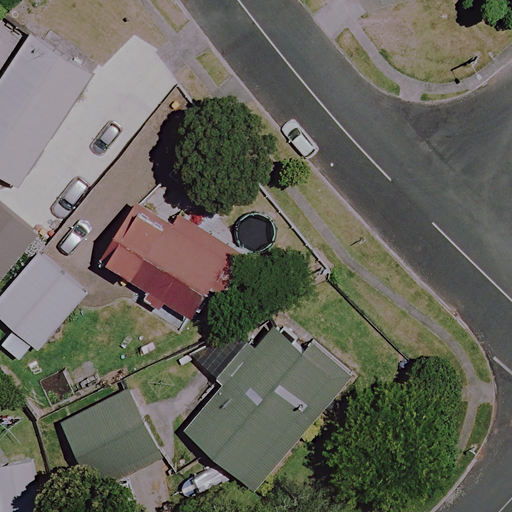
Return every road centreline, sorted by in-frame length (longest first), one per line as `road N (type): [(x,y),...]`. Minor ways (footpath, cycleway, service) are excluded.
road 1 (residential): [(402,191),(239,0)]
road 2 (residential): [(511,302),(402,191)]
road 3 (residential): [(402,191),(511,107)]
